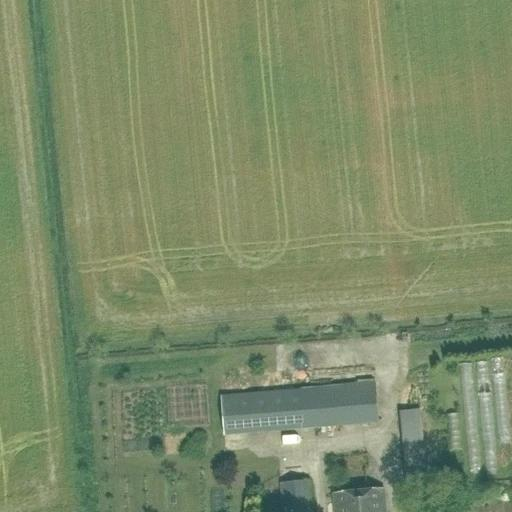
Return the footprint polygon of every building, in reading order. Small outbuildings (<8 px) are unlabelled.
[(373,385),(373,380),(357,382),(357,387),(221,397),(224,437),(378,425),(375,385),(373,385)] [(423,439),(420,411),(399,413),(406,488),(444,485),(440,438),(423,439)] [(487,456),(511,455),(511,431),(511,418),(485,419),(487,456)] [(311,511),(308,483),(280,486),(282,511),(311,511)] [(385,511),(383,491),(333,496),(334,511),(385,511)]
